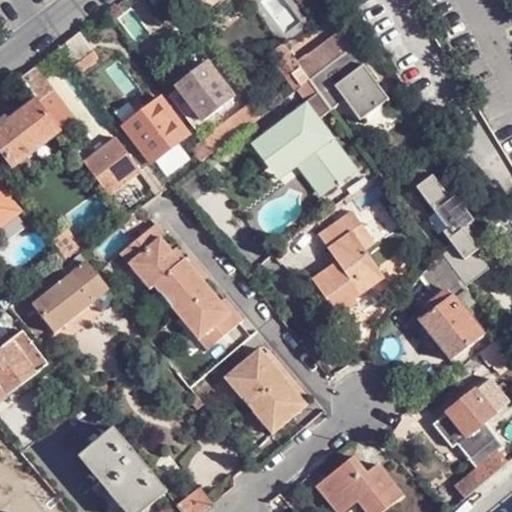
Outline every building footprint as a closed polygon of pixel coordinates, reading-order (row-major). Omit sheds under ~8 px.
[(192,0),(201,10),(202,3),(199,0),(192,0)] [(199,0),(202,3),(206,0),(209,4),(215,11),(230,0),(199,0)] [(202,3),(201,10),(209,4),(206,0),(202,3)] [(351,25),(299,64),(301,67),(311,80),(344,55),(358,37),(351,25)] [(81,33),(62,47),(81,73),(89,68),(102,58),(94,47),(93,47),(81,33)] [(292,37),(284,43),(284,44),(293,56),(301,50),(292,37)] [(293,73),(302,86),(311,80),(301,67),(299,64),(293,56),(284,44),(271,54),(288,76),(293,73)] [(320,92),(333,109),(346,100),(363,121),(393,99),(379,82),(382,79),(359,48),(356,50),(354,48),(344,55),(311,80),(320,92)] [(208,62),(178,85),(180,88),(171,96),(196,128),(204,121),(205,121),(235,99),(208,62)] [(36,67),(22,78),(39,100),(39,102),(55,90),(36,67)] [(89,68),(81,73),(88,81),(94,76),(89,68)] [(320,92),(270,130),(298,167),(304,163),(327,194),(359,170),(321,118),(333,109),(320,92)] [(190,136),(162,98),(145,110),(140,113),(125,124),(123,120),(119,123),(122,127),(124,126),(153,164),(159,159),(185,140),(190,136)] [(0,129),(0,148),(14,166),(61,131),(39,102),(39,100),(0,129)] [(136,108),(140,113),(145,110),(141,104),(136,108)] [(253,104),(238,115),(241,119),(209,145),(215,153),(262,116),(253,104)] [(298,167),(270,130),(252,144),(280,181),(298,167)] [(123,144),(118,137),(100,151),(85,162),(109,194),(128,180),(142,170),(123,144)] [(366,139),(359,144),(362,148),(370,142),(366,139)] [(159,159),(170,174),(171,172),(191,158),(196,154),(193,151),(185,140),(159,159)] [(207,142),(193,151),(196,154),(202,163),(215,153),(209,145),(207,142)] [(298,167),(321,199),(327,194),(304,163),(298,167)] [(151,189),(158,196),(167,189),(150,165),(142,170),(155,187),(151,189)] [(439,212),(443,209),(455,225),(447,232),(455,243),(441,253),(465,286),(493,265),(480,250),(483,248),(468,227),(477,220),(459,196),(455,199),(437,174),(420,186),(439,212)] [(20,211),(0,184),(0,228),(2,231),(8,227),(5,224),(20,211)] [(354,211),(320,236),(343,268),(318,286),(340,317),(359,304),(356,300),(386,279),(366,251),(377,245),(354,211)] [(157,224),(122,254),(152,291),(155,288),(209,351),(244,321),(235,310),(231,313),(222,303),(205,281),(196,271),(200,268),(190,256),(187,260),(183,263),(174,252),(162,239),(167,235),(157,224)] [(51,240),(68,264),(81,255),(96,242),(89,233),(78,241),(67,228),(51,240)] [(187,260),(177,248),(174,252),(183,263),(187,260)] [(452,361),(484,337),(464,310),(476,301),(465,286),(441,253),(424,275),(438,294),(424,304),(430,312),(420,320),(452,361)] [(35,305),(57,333),(82,314),(95,304),(96,303),(95,301),(109,290),(81,255),(68,264),(24,297),(15,304),(12,307),(20,317),(35,305)] [(196,271),(205,281),(208,277),(200,268),(196,271)] [(9,296),(15,304),(24,297),(14,285),(6,291),(9,296)] [(96,303),(95,304),(102,311),(117,300),(109,290),(95,301),(96,303)] [(235,310),(226,300),(222,303),(231,313),(235,310)] [(82,314),(57,333),(62,338),(87,319),(82,314)] [(0,406),(42,372),(42,371),(51,365),(25,332),(0,352),(0,406)] [(511,347),(502,335),(480,353),(489,365),(494,362),(500,371),(511,362),(511,347)] [(261,349),(226,379),(274,436),(308,405),(303,399),(294,388),(298,385),(280,364),(276,367),(268,357),(261,349)] [(276,367),(280,364),(272,353),(268,357),(276,367)] [(476,390),(494,413),(510,402),(491,378),(476,390)] [(303,399),(307,395),(298,385),(294,388),(303,399)] [(476,390),(448,413),(467,436),(471,433),(494,413),(476,390)] [(435,423),(454,447),(467,436),(448,413),(435,423)] [(82,458),(126,511),(144,511),(168,493),(116,430),(82,458)] [(459,453),(476,439),(471,433),(467,436),(454,447),(459,453)] [(497,449),(507,461),(511,456),(511,447),(506,441),(497,449)] [(454,486),(464,498),(507,461),(497,449),(454,486)] [(23,453),(14,460),(27,477),(36,469),(23,453)] [(354,457),(316,488),(336,511),(345,511),(355,504),(362,511),(380,511),(401,496),(386,479),(378,485),(354,457)] [(0,511),(45,511),(22,484),(9,495),(0,502),(0,511)] [(0,488),(0,502),(9,495),(1,487),(0,488)] [(179,505),(184,511),(205,511),(213,505),(200,488),(179,505)]
